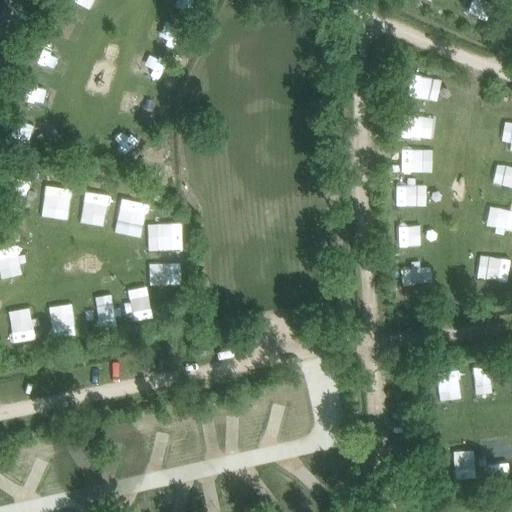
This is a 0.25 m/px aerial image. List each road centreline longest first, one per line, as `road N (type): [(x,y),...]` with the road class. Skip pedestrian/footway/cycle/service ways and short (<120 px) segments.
road 1 (track): [(0,389),(511,285)]
road 2 (track): [(344,0),(365,511)]
road 3 (track): [(511,78),(336,0)]
